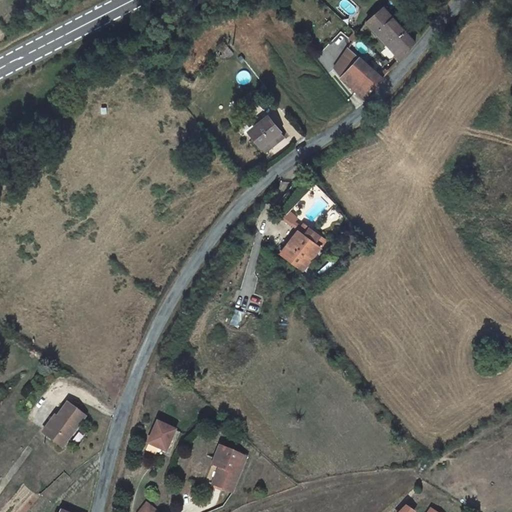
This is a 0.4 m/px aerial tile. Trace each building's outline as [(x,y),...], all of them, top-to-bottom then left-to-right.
[(391,35),(402,48),(398,52),(394,56),(399,63),(408,53),(407,51),(417,41),(385,6),(369,23),(385,41),(387,39),(391,35)] [(387,39),(398,52),(402,48),(391,35),(387,39)] [(351,48),(335,70),(366,100),(384,79),(351,48)] [(52,113),(55,118),(61,114),(58,109),(52,113)] [(284,137),(270,118),(250,133),(264,151),(284,137)] [(289,262),(309,278),(333,247),(312,232),(289,262)] [(94,418),(76,407),(68,419),(56,439),(74,449),(94,418)] [(51,436),(56,439),(68,419),(63,416),(51,436)] [(186,432),(164,423),(157,439),(166,443),(164,449),(172,452),(171,455),(175,457),(186,432)] [(223,456),(220,462),(214,480),(233,487),(247,453),(221,443),(217,453),(223,456)] [(149,446),(148,451),(159,454),(160,448),(149,446)] [(220,462),(223,456),(217,453),(214,460),(220,462)] [(162,511),(165,508),(153,498),(143,511),(144,511),(162,511)]
